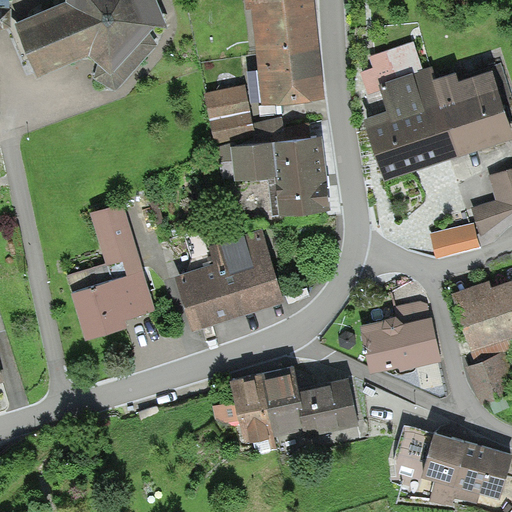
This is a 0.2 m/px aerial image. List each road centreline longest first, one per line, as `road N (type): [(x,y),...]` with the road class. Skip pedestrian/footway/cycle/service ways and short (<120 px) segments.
road 1 (residential): [(357,248),(348,274),(299,334),(208,368),(0,423)]
road 2 (residential): [(332,0),(357,248)]
road 3 (residential): [(459,415),(463,394),(430,270)]
